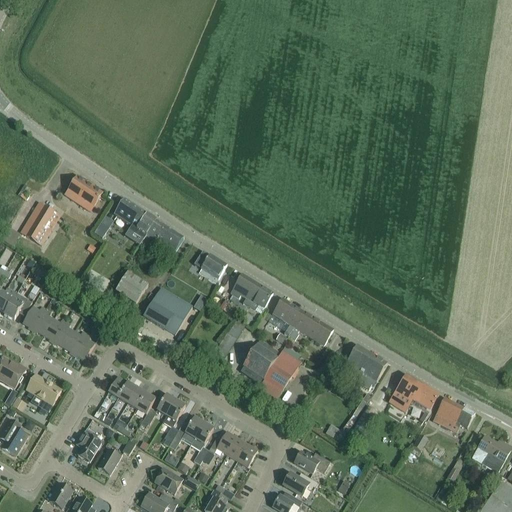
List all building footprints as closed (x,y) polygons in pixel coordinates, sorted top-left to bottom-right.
[(93,208),(103,194),(77,178),(68,192),(93,208)] [(130,231),(142,239),(144,241),(156,222),(124,201),(119,208),(115,215),(132,227),(130,231)] [(44,207),(26,238),(36,244),(55,214),(44,207)] [(73,209),(61,230),(72,236),(78,228),(86,233),(93,221),(73,209)] [(184,240),(156,222),(144,241),(141,246),(146,248),(152,239),(175,254),(184,240)] [(101,226),(95,235),(103,240),(109,231),(101,226)] [(209,257),(203,252),(197,261),(194,266),(218,281),(227,267),(210,256),(209,257)] [(5,264),(3,270),(16,273),(18,268),(5,264)] [(136,306),(141,297),(148,287),(128,273),(121,284),(115,293),(136,306)] [(243,305),(260,316),(273,295),(242,276),(231,295),(238,300),(240,296),(246,300),(243,305)] [(0,301),(0,311),(5,314),(17,295),(7,289),(5,294),(0,301)] [(175,337),(183,323),(192,309),(162,291),(152,304),(144,318),(175,337)] [(4,316),(14,322),(18,314),(24,317),(29,309),(32,304),(26,301),(17,295),(5,314),(4,316)] [(288,339),(303,314),(282,301),(273,316),(290,327),(284,336),(288,339)] [(32,333),(45,311),(41,308),(39,312),(33,308),(23,325),(29,329),(28,330),(32,333)] [(43,337),(53,321),(47,317),(50,313),(45,311),(32,333),(37,335),(38,334),(43,337)] [(324,348),(333,332),(303,314),(288,339),(295,342),(298,336),(297,335),(299,332),(324,348)] [(53,345),(66,323),(62,321),(60,324),(53,321),(43,337),(49,341),(49,342),(53,345)] [(224,360),(230,351),(245,327),(237,322),(229,335),(227,334),(218,348),(217,347),(213,353),(224,360)] [(64,350),(74,333),(68,330),(70,326),(66,323),(53,345),(57,348),(58,346),(64,350)] [(74,357),(87,336),(83,333),(80,337),(74,333),(64,350),(70,353),(69,355),(74,357)] [(280,335),(276,341),(283,346),(287,340),(280,335)] [(85,362),(95,346),(89,342),(91,338),(87,336),(74,357),(78,360),(79,359),(85,362)] [(260,386),(281,355),(260,341),(243,368),(244,368),(240,373),(250,380),(260,386)] [(374,387),(376,383),(382,374),(387,365),(357,347),(344,367),(361,378),(358,384),(368,391),(371,386),(374,387)] [(277,402),(282,393),(301,364),(283,352),(281,355),(260,386),(261,387),(259,390),(277,402)] [(17,368),(3,360),(0,364),(0,381),(15,390),(26,371),(18,366),(17,368)] [(30,385),(27,392),(35,397),(31,404),(48,414),(52,407),(61,392),(36,377),(30,385)] [(433,406),(439,397),(406,377),(401,386),(397,392),(390,405),(405,414),(412,402),(429,412),(433,406)] [(124,383),(118,379),(109,394),(118,400),(128,383),(124,381),(124,383)] [(127,405),(137,390),(131,387),(132,386),(128,383),(118,400),(127,405)] [(295,404),(302,388),(296,386),(290,402),(295,404)] [(14,392),(18,399),(24,395),(20,389),(14,392)] [(142,394),(137,390),(127,405),(137,411),(147,395),(143,392),(142,394)] [(28,408),(32,400),(23,395),(19,403),(28,408)] [(146,417),(150,410),(155,402),(150,398),(150,397),(147,395),(137,411),(146,417)] [(356,419),(366,404),(365,404),(369,397),(366,396),(352,417),(350,416),(341,431),(340,432),(331,426),(326,435),(341,444),(346,434),(347,434),(356,419)] [(166,418),(175,403),(166,397),(157,412),(166,418)] [(467,431),(470,424),(475,416),(444,400),(440,409),(433,422),(456,434),(460,427),(467,431)] [(169,448),(171,444),(179,432),(173,429),(176,423),(185,408),(175,403),(166,418),(167,418),(163,424),(171,429),(164,440),(166,441),(164,445),(169,448)] [(362,445),(365,440),(380,415),(367,406),(348,437),(362,445)] [(150,426),(157,414),(150,410),(146,417),(141,426),(146,429),(149,425),(150,426)] [(39,428),(42,422),(36,418),(32,424),(39,428)] [(194,420),(184,436),(179,432),(169,448),(175,452),(181,442),(190,447),(204,425),(194,420)] [(16,460),(29,438),(19,433),(22,429),(10,422),(0,438),(0,440),(4,443),(0,450),(16,460)] [(128,438),(131,434),(134,428),(129,425),(125,431),(123,435),(128,438)] [(200,467),(209,452),(203,449),(213,431),(204,425),(190,447),(200,453),(194,463),(200,467)] [(84,434),(77,447),(82,450),(78,457),(83,460),(83,461),(87,464),(88,463),(90,464),(95,456),(101,444),(96,441),(98,437),(95,435),(87,430),(84,434)] [(227,457),(237,440),(227,433),(216,450),(227,457)] [(420,452),(428,440),(420,436),(413,448),(420,452)] [(498,475),(505,462),(510,453),(484,438),(472,460),(498,475)] [(149,439),(147,445),(153,447),(155,441),(149,439)] [(443,439),(437,450),(448,456),(453,445),(443,439)] [(237,463),(247,446),(237,440),(227,457),(237,463)] [(129,457),(136,446),(129,442),(122,453),(129,457)] [(248,469),(258,452),(247,446),(237,463),(248,469)] [(116,457),(109,452),(98,470),(110,477),(122,456),(118,454),(116,457)] [(312,460),(301,454),(294,465),(312,476),(316,470),(324,475),(330,464),(315,455),(312,460)] [(186,476),(190,469),(182,465),(178,471),(186,476)] [(453,483),(459,473),(453,470),(447,479),(453,483)] [(163,471),(155,485),(159,487),(156,491),(162,494),(164,490),(175,496),(183,483),(172,476),(163,471)] [(205,485),(209,478),(202,474),(198,481),(205,485)] [(290,476),(283,488),(302,499),(306,491),(313,494),(318,485),(309,480),(303,476),(300,481),(298,480),(290,476)] [(196,493),(200,486),(188,479),(184,486),(196,493)] [(511,511),(511,490),(502,484),(482,511),(511,511)] [(62,511),(67,502),(72,494),(59,486),(49,503),(62,511)] [(446,507),(447,506),(448,501),(447,495),(443,491),(441,490),(435,501),(446,507)] [(228,511),(229,511),(230,510),(225,507),(228,501),(219,496),(213,493),(206,505),(209,507),(206,511),(228,511)] [(280,497),(273,509),(277,511),(297,511),(302,503),(294,499),(286,494),(283,499),(280,497)] [(159,500),(149,495),(141,508),(147,511),(165,511),(167,509),(171,511),(173,511),(178,504),(162,495),(159,500)] [(88,511),(92,506),(80,499),(72,511),(88,511)]
